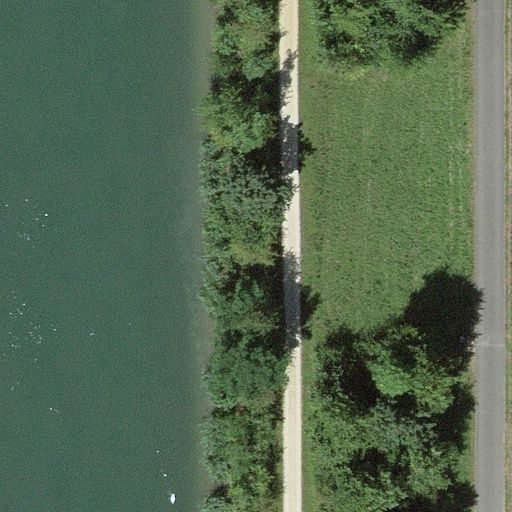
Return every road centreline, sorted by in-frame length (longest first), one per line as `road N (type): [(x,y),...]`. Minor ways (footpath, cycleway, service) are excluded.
road 1 (track): [(486,0),(492,511)]
road 2 (track): [(285,0),(289,511)]
